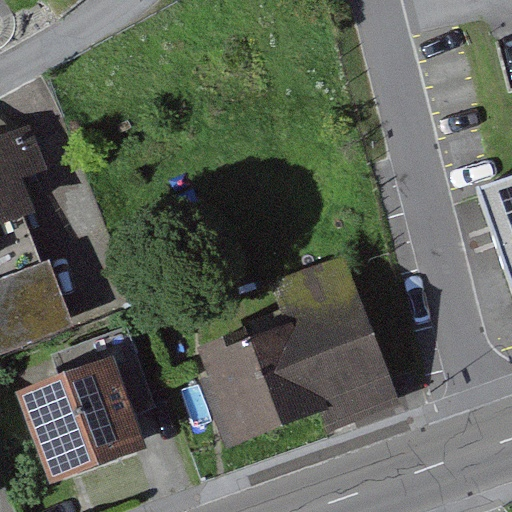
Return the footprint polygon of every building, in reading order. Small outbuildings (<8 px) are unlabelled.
[(0,144),(0,233),(32,223),(3,143),(0,144)] [(511,188),(476,202),(511,300),(511,188)] [(0,287),(0,361),(74,334),(49,269),(0,287)] [(199,364),(231,452),(393,394),(361,305),(199,364)] [(111,373),(20,404),(49,491),(141,460),(111,373)]
